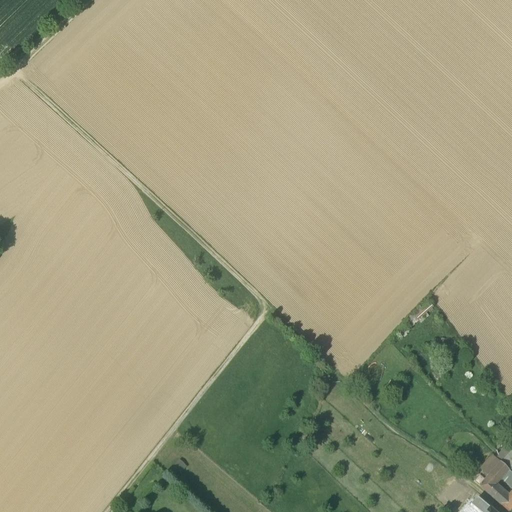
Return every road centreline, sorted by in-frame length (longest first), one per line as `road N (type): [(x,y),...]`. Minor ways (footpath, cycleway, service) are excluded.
road 1 (track): [(20,71),(275,311)]
road 2 (track): [(501,511),(383,418),(275,311)]
road 3 (track): [(117,511),(275,311)]
